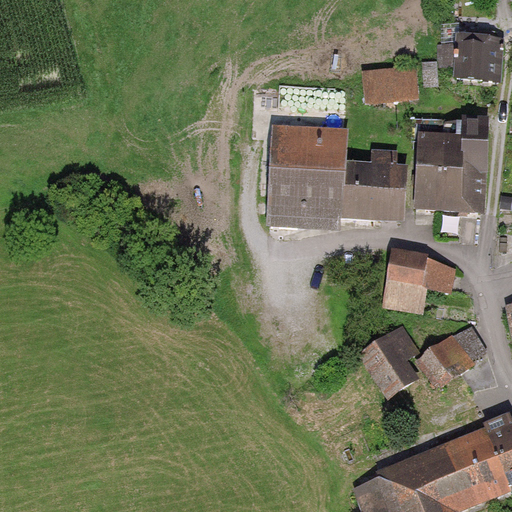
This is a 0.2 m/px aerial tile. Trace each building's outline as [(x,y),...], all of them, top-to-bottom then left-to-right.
[(499,87),(505,44),(462,39),(456,81),(499,87)] [(422,61),(424,91),(442,90),(440,60),(422,61)] [(418,71),(365,73),(367,105),(419,103),(418,71)] [(422,144),(418,209),(483,214),(485,127),(460,126),(459,143),(438,142),(439,125),(416,124),(414,142),(422,144)] [(348,132),(274,128),(269,228),(343,232),(343,220),(406,223),(409,167),(398,166),(399,151),(374,150),(373,165),(347,163),(348,132)] [(430,262),(394,256),(386,313),(426,318),(429,296),(452,300),(456,275),(430,262)] [(472,328),(419,362),(437,391),(490,357),(472,328)] [(409,362),(421,354),(404,329),(361,357),(389,400),(421,379),(409,362)] [(511,430),(359,490),(367,511),(460,511),(511,490),(511,430)]
